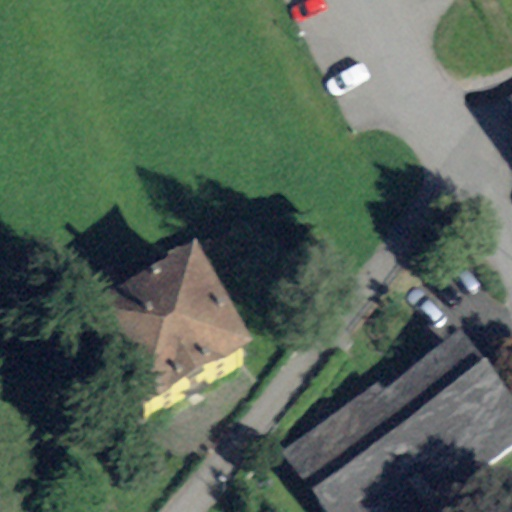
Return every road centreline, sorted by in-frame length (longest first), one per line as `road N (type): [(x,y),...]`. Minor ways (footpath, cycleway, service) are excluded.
road 1 (residential): [(496,96),(178,511)]
road 2 (residential): [(511,250),(496,179),(496,96)]
